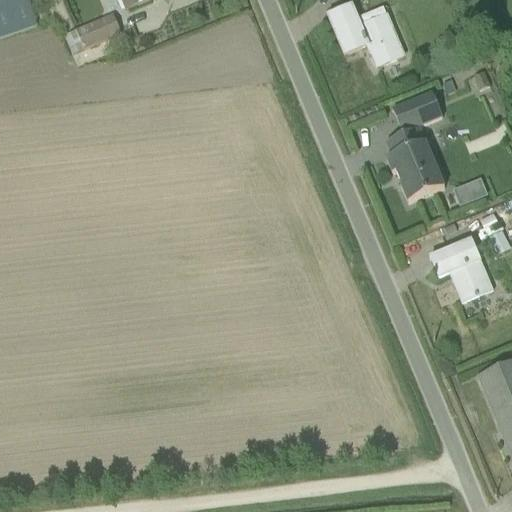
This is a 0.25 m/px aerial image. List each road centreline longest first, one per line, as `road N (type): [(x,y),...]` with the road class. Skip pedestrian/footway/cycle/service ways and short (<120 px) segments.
road 1 (residential): [(263,0),(477,511)]
road 2 (track): [(151,511),(462,477)]
